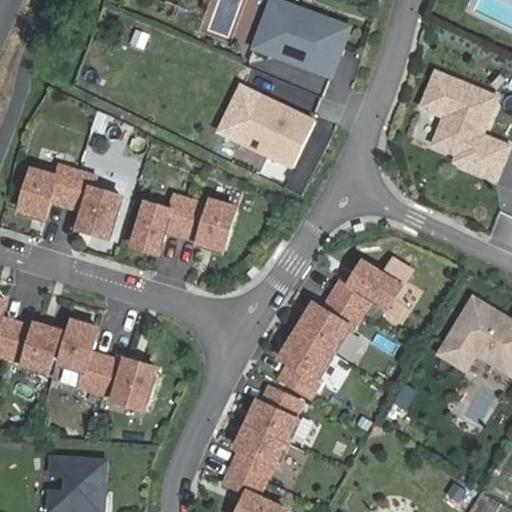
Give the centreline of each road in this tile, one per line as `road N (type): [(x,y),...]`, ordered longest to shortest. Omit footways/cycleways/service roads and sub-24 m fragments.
road 1 (residential): [(0,249),(238,325)]
road 2 (residential): [(180,511),(210,373),(238,325)]
road 3 (residential): [(350,187),(409,0)]
road 4 (residential): [(511,263),(350,187)]
road 5 (residential): [(238,325),(350,187)]
